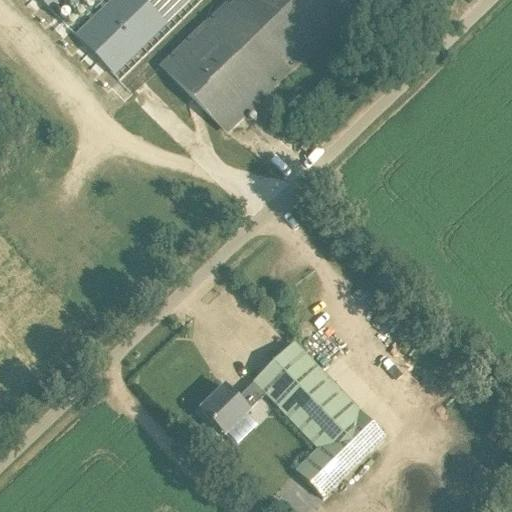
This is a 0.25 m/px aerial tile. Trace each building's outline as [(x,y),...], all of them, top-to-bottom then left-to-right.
[(38,0),(48,10),(57,0),(38,0)] [(120,0),(78,41),(110,74),(185,0),(120,0)] [(365,0),(231,0),(163,67),(228,134),(365,0)] [(254,384),(266,396),(318,450),(295,472),(322,500),(384,439),(294,345),(254,384)] [(225,436),(266,396),(254,384),(236,401),(224,389),(201,412),(225,436)]
